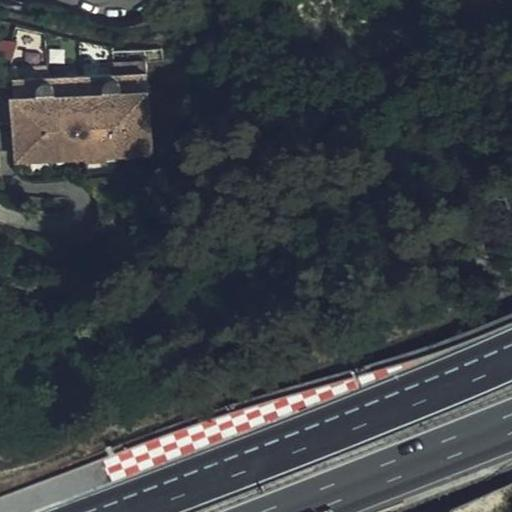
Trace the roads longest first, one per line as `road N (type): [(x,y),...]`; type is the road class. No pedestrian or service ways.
road 1 (motorway): [(511,354),(114,511)]
road 2 (motorway): [(287,511),(511,424)]
